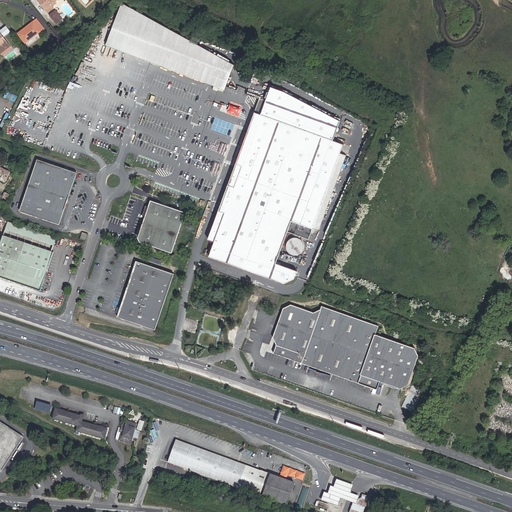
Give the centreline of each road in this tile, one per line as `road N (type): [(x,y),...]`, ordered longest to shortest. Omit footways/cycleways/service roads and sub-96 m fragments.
road 1 (trunk): [(511,503),(0,328)]
road 2 (unclassified): [(0,305),(198,363),(511,474)]
road 3 (trunk): [(0,344),(494,511)]
road 4 (tertiary): [(0,500),(137,511)]
